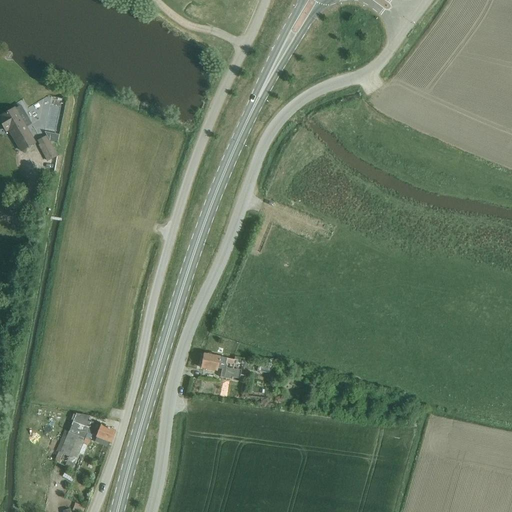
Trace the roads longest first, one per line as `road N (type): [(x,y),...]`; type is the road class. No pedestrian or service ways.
road 1 (unclassified): [(151,511),(181,350),(266,139),(306,94),(368,72),(405,29)]
road 2 (unclassified): [(265,0),(199,143),(147,319),(126,426),(93,511)]
road 3 (primary): [(116,511),(206,216),(274,65)]
road 4 (track): [(244,198),(511,299)]
